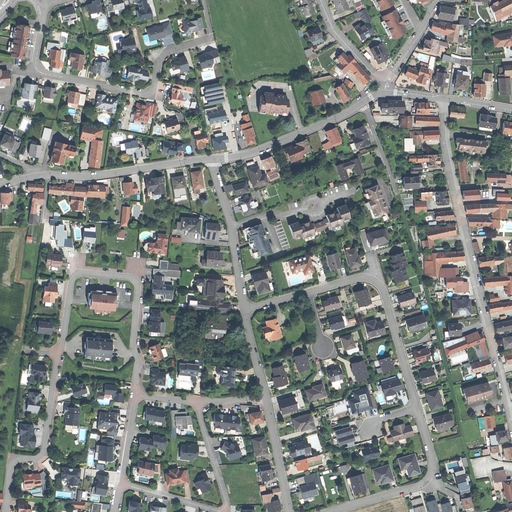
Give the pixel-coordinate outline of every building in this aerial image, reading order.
[(86,5),(87,11),(89,10),(90,14),(102,11),(99,2),(97,2),(97,0),(94,1),(92,1),(93,4),(86,5)] [(105,0),(103,1),(106,13),(113,11),(113,10),(111,1),(110,0),(109,0),(108,0),(107,0),(105,0)] [(112,0),(111,1),(113,10),(118,8),(119,11),(124,10),(121,0),(112,0)] [(136,2),(138,9),(136,9),(139,20),(152,17),(149,6),(147,6),(145,0),(133,0),(134,2),(136,2)] [(308,0),(298,0),(302,8),(299,9),(303,16),(309,14),(310,15),(315,13),(313,8),(312,8),(310,2),(308,0)] [(332,0),(335,6),(338,13),(347,9),(345,3),(343,0),(332,0)] [(374,0),(377,6),(378,6),(381,11),(385,9),(388,15),(386,17),(388,22),(387,22),(393,34),(394,33),(397,38),(402,35),(408,32),(405,25),(405,24),(403,25),(402,23),(404,22),(402,18),(401,18),(397,11),(392,13),(389,7),(393,5),(390,0),(374,0)] [(419,0),(420,2),(423,8),(430,0),(419,0)] [(511,12),(511,2),(511,0),(505,0),(489,8),(495,20),(495,21),(511,12)] [(60,11),(63,21),(67,20),(67,21),(76,19),(73,7),(69,8),(69,9),(66,10),(60,11)] [(439,13),(438,18),(452,20),(452,19),(453,11),(454,9),(440,7),(439,13)] [(361,16),(365,25),(367,24),(370,22),(364,10),(359,12),(361,16)] [(189,19),(182,21),(183,25),(184,26),(182,30),(186,33),(186,36),(190,35),(193,30),(197,30),(200,30),(203,29),(201,18),(190,21),(189,19)] [(169,22),(145,29),(149,40),(172,34),(169,22)] [(431,30),(443,34),(447,24),(439,22),(439,24),(433,22),(432,26),(431,30)] [(10,56),(24,59),(26,45),(27,41),(30,26),(16,24),(16,28),(15,33),(14,38),(13,42),(12,47),(11,53),(10,56)] [(357,35),(361,41),(372,34),(367,24),(365,25),(361,28),(360,28),(358,26),(353,28),(357,35)] [(452,25),(447,24),(443,34),(448,35),(449,31),(451,31),(452,25)] [(452,24),(452,25),(451,31),(458,32),(459,30),(459,25),(452,24)] [(317,28),(307,33),(311,42),(312,42),(320,38),(321,38),(319,32),(317,28)] [(456,42),(458,32),(451,31),(449,31),(448,35),(447,41),(456,42)] [(511,32),(494,36),(495,42),(497,42),(498,46),(503,45),(506,44),(506,46),(511,45),(511,44),(511,32)] [(122,45),(117,46),(118,53),(122,53),(122,55),(128,54),(128,51),(129,50),(130,50),(135,49),(133,37),(128,38),(126,40),(121,40),(122,45)] [(422,50),(434,53),(435,52),(436,47),(437,43),(438,40),(431,39),(430,41),(425,40),(424,45),(422,50)] [(376,48),(370,51),(373,57),(375,60),(376,59),(379,64),(388,58),(381,44),(376,47),(376,48)] [(58,61),(60,51),(50,49),(49,55),(48,55),(51,60),(50,67),(54,67),(58,68),(58,67),(59,62),(59,61),(58,61)] [(203,55),(197,57),(201,70),(202,69),(202,68),(207,66),(209,68),(212,62),(211,59),(218,57),(216,49),(206,52),(206,54),(207,55),(203,56),(203,55)] [(310,50),(304,52),(306,58),(312,56),(310,50)] [(70,53),(68,60),(72,61),(71,67),(75,68),(81,69),(82,62),(83,63),(84,56),(70,53)] [(336,59),(340,64),(346,59),(342,54),(336,59)] [(171,64),(173,70),(179,68),(180,72),(189,70),(185,56),(181,57),(178,58),(178,59),(176,59),(175,60),(171,64)] [(352,65),(354,63),(349,57),(346,59),(340,64),(337,67),(343,74),(348,69),(352,65)] [(94,59),(94,62),(99,63),(101,62),(106,63),(105,68),(108,68),(109,61),(106,60),(105,58),(102,58),(100,59),(95,58),(95,60),(94,59)] [(100,73),(99,76),(103,77),(107,77),(108,68),(105,68),(106,63),(101,62),(99,63),(94,62),(93,67),(91,66),(90,72),(97,73),(98,73),(100,73)] [(503,67),(503,74),(507,74),(511,73),(511,64),(503,66),(503,67)] [(348,69),(352,74),(357,69),(356,68),(353,66),(352,65),(348,69)] [(418,66),(417,69),(416,71),(418,72),(416,78),(418,78),(419,76),(426,78),(428,69),(418,66)] [(142,69),(129,67),(127,77),(128,77),(128,78),(129,79),(128,80),(134,81),(134,79),(137,80),(137,79),(147,80),(149,73),(142,72),(142,69)] [(339,77),(343,74),(337,67),(333,70),(339,77)] [(352,74),(362,85),(366,82),(369,79),(359,68),(357,69),(352,74)] [(406,72),(405,75),(415,79),(416,78),(418,72),(416,71),(413,70),(408,68),(406,72)] [(0,85),(9,85),(8,71),(0,71),(0,85)] [(460,89),(465,90),(468,73),(462,72),(462,76),(456,75),(456,80),(455,79),(454,83),(455,83),(454,88),(460,89)] [(442,73),(437,73),(436,77),(435,77),(435,81),(435,85),(440,86),(446,87),(448,74),(442,73)] [(424,85),(426,78),(419,76),(418,78),(416,78),(415,79),(417,80),(416,82),(424,85)] [(499,78),(500,94),(505,94),(509,93),(508,78),(499,78)] [(343,84),(349,89),(352,85),(345,80),(343,84)] [(27,84),(24,83),(23,88),(20,88),(18,96),(20,96),(26,97),(27,99),(31,99),(33,90),(34,87),(32,85),(29,84),(27,84)] [(334,89),(343,103),(346,101),(350,99),(341,84),(334,89)] [(480,97),(485,97),(485,85),(484,84),(475,84),(474,84),(474,97),(480,97)] [(50,88),(45,87),(43,97),(53,99),(54,95),(56,94),(55,92),(54,90),(54,88),(50,88)] [(181,90),(172,89),(172,92),(171,96),(168,97),(171,99),(170,100),(172,103),(175,103),(176,106),(180,106),(182,104),(183,101),(181,99),(182,96),(180,93),(181,90)] [(74,92),(69,91),(69,93),(68,97),(67,102),(77,104),(79,94),(79,93),(74,92)] [(309,93),(313,106),(319,104),(316,94),(315,92),(309,93)] [(259,97),(258,112),(267,113),(267,114),(271,114),(275,115),(275,114),(285,115),(287,101),(283,101),(284,96),(275,95),(275,97),(272,97),(272,94),(263,93),(263,98),(259,97)] [(324,103),(321,93),(316,94),(319,104),(324,103)] [(85,95),(79,94),(77,104),(77,105),(83,106),(85,95)] [(98,94),(96,104),(101,105),(100,108),(107,109),(107,112),(114,113),(117,100),(110,99),(107,99),(107,98),(105,98),(105,95),(102,95),(98,94)] [(381,111),(402,112),(402,104),(402,101),(397,101),(397,102),(394,102),(394,101),(388,101),(388,103),(388,106),(381,106),(381,111)] [(416,113),(428,113),(428,102),(422,102),(417,102),(416,102),(416,107),(416,113)] [(142,104),(137,104),(136,110),(134,110),(134,113),(135,114),(135,115),(136,115),(135,119),(141,120),(141,122),(146,123),(147,121),(148,121),(148,117),(155,118),(156,107),(149,106),(150,105),(146,104),(146,105),(142,104)] [(225,107),(230,129),(233,128),(229,106),(225,107)] [(450,116),(464,117),(465,107),(461,106),(457,106),(457,108),(451,107),(450,116)] [(218,124),(223,123),(219,107),(209,110),(210,114),(209,115),(210,121),(212,121),(213,126),(218,124)] [(486,115),(480,114),(480,115),(479,115),(478,121),(478,126),(494,128),(495,117),(490,117),(486,116),(486,115)] [(406,115),(400,115),(400,121),(401,121),(401,127),(411,127),(411,122),(411,115),(408,115),(406,115)] [(164,123),(167,132),(179,129),(177,120),(173,121),(173,119),(170,120),(169,120),(169,121),(164,123)] [(511,122),(509,122),(503,121),(502,132),(511,133),(511,122)] [(240,125),(242,131),(251,128),(249,122),(240,125)] [(80,138),(92,140),(94,129),(82,127),(80,138)] [(41,139),(49,140),(51,130),(44,128),(41,139)] [(242,131),(246,145),(250,144),(254,143),(252,137),(254,137),(251,128),(242,131)] [(359,148),(369,144),(363,128),(357,130),(352,132),(355,138),(356,141),(359,148)] [(330,130),(326,132),(329,137),(329,139),(330,140),(338,137),(335,129),(330,130)] [(423,138),(423,139),(438,138),(438,134),(437,130),(423,131),(423,135),(423,138)] [(0,144),(4,147),(10,149),(12,144),(13,142),(14,139),(11,138),(8,136),(9,135),(9,134),(5,132),(0,144)] [(200,134),(194,136),(196,145),(198,144),(199,148),(202,148),(204,147),(203,143),(207,142),(205,133),(200,134)] [(419,134),(410,135),(410,138),(410,144),(415,144),(419,144),(419,139),(419,135),(419,134)] [(415,150),(415,144),(410,144),(410,138),(404,138),(405,151),(415,150)] [(486,141),(456,138),(456,141),(456,144),(458,144),(458,150),(483,152),(484,147),(486,147),(486,141)] [(31,140),(29,156),(33,157),(39,157),(40,146),(36,145),(36,141),(31,140)] [(92,140),(91,149),(99,150),(99,149),(101,149),(102,141),(100,141),(95,140),(92,140)] [(134,153),(135,158),(138,157),(143,157),(142,148),(137,149),(136,141),(130,142),(131,143),(125,144),(126,149),(124,149),(125,155),(132,154),(131,153),(134,153)] [(164,141),(162,151),(167,152),(167,154),(169,154),(172,155),(172,154),(175,154),(176,151),(184,152),(185,145),(164,141)] [(296,144),(296,146),(300,155),(309,151),(305,141),(296,144)] [(511,141),(511,142),(508,156),(501,156),(501,159),(511,160),(511,141)] [(334,150),(331,144),(330,142),(323,145),(326,153),(334,150)] [(55,143),(51,160),(55,161),(58,161),(63,162),(64,154),(68,155),(69,156),(71,157),(72,156),(73,156),(73,153),(73,152),(74,147),(55,143)] [(282,149),(285,157),(287,157),(289,163),(301,158),(300,155),(296,146),(292,148),(291,146),(288,147),(282,149)] [(93,166),(98,167),(100,151),(99,150),(91,149),(88,166),(93,166)] [(438,154),(428,154),(429,167),(439,166),(438,160),(438,154)] [(263,167),(264,170),(269,168),(271,172),(276,171),(270,157),(265,159),(261,161),(263,167)] [(335,167),(340,181),(347,178),(344,170),(352,167),(355,175),(363,173),(358,159),(350,161),(351,162),(346,163),(343,165),(342,164),(335,167)] [(465,159),(458,160),(461,181),(468,180),(465,159)] [(246,163),(247,169),(255,167),(253,161),(249,162),(246,163)] [(247,169),(252,187),(253,187),(255,186),(267,183),(264,175),(259,176),(258,171),(256,172),(255,167),(247,169)] [(200,188),(203,188),(202,181),(200,171),(190,173),(193,190),(199,189),(200,188)] [(278,177),(276,171),(271,172),(266,174),(269,181),(278,177)] [(171,179),(172,189),(173,189),(176,188),(184,187),(183,183),(183,177),(180,177),(175,178),(171,179)] [(417,177),(403,178),(404,188),(418,187),(418,182),(417,177)] [(155,179),(150,180),(152,195),(159,194),(163,193),(161,178),(155,179)] [(159,196),(159,194),(152,195),(150,180),(144,181),(147,198),(148,198),(152,198),(154,199),(158,199),(159,196)] [(371,206),(374,214),(387,209),(383,197),(382,197),(381,194),(377,182),(364,187),(368,198),(367,199),(368,203),(369,207),(371,206)] [(33,190),(36,190),(42,191),(43,184),(38,183),(34,183),(33,188),(33,189),(33,190)] [(233,187),(235,195),(247,191),(245,184),(244,184),(241,185),(237,186),(233,187)] [(87,186),(87,190),(87,196),(103,197),(103,191),(103,187),(95,186),(87,186)] [(85,188),(74,188),(73,195),(73,197),(83,197),(87,197),(87,196),(87,190),(85,190),(85,188)] [(478,198),(478,196),(478,190),(463,191),(463,195),(463,199),(478,198)] [(491,203),(500,203),(500,199),(500,195),(501,190),(491,190),(491,195),(491,203)] [(447,191),(436,192),(436,200),(437,204),(447,203),(447,197),(447,191)] [(1,204),(13,204),(13,192),(6,192),(1,192),(1,204)] [(35,202),(42,203),(42,199),(43,196),(37,195),(38,193),(35,193),(32,192),(31,201),(35,202)] [(73,197),(71,196),(70,203),(72,203),(72,210),(82,211),(83,197),(73,197)] [(241,210),(243,215),(255,211),(250,197),(238,201),(240,207),(241,207),(242,210),(241,210)] [(326,213),(327,216),(329,222),(330,225),(342,221),(340,218),(348,215),(344,203),(336,206),(337,209),(331,211),(326,213)] [(415,212),(426,212),(425,204),(414,205),(415,212)] [(466,212),(479,211),(479,204),(465,205),(466,212)] [(504,204),(494,204),(493,210),(493,213),(493,218),(503,218),(503,217),(504,217),(504,213),(503,213),(503,209),(504,204)] [(129,206),(122,206),(120,225),(127,226),(129,206)] [(443,219),(453,217),(452,214),(452,210),(435,212),(435,214),(436,219),(443,219)] [(190,230),(198,231),(199,223),(199,217),(181,216),(181,220),(177,220),(176,227),(190,228),(190,230)] [(64,246),(73,247),(72,239),(67,239),(67,231),(64,231),(64,225),(59,225),(60,220),(50,219),(50,224),(56,226),(55,240),(58,240),(58,247),(64,248),(64,246)] [(488,235),(496,234),(495,226),(495,219),(487,219),(487,222),(487,225),(487,229),(488,235)] [(288,223),(292,235),(301,232),(302,235),(313,231),(312,228),(310,222),(309,220),(302,222),(298,224),(296,220),(288,223)] [(206,221),(205,237),(207,237),(217,238),(217,228),(218,228),(219,222),(206,221)] [(274,223),(283,249),(290,247),(281,221),(274,223)] [(261,223),(248,228),(250,235),(248,235),(251,242),(254,250),(255,249),(257,256),(271,251),(266,237),(264,234),(265,234),(261,223)] [(447,224),(447,226),(449,235),(455,233),(455,231),(454,229),(454,227),(456,227),(455,223),(447,224)] [(367,231),(370,242),(377,240),(377,241),(387,238),(383,226),(378,228),(378,229),(372,231),(371,230),(367,231)] [(447,226),(439,228),(441,236),(449,235),(447,226)] [(85,228),(84,232),(97,238),(96,228),(90,227),(90,228),(85,228)] [(219,228),(218,228),(217,228),(217,238),(207,237),(206,238),(219,239),(219,233),(219,228)] [(429,230),(425,231),(427,239),(431,238),(441,236),(439,228),(435,229),(429,230)] [(84,232),(83,242),(88,243),(95,244),(97,238),(84,232)] [(158,250),(165,250),(166,233),(157,232),(156,239),(154,241),(147,241),(145,242),(143,245),(144,249),(148,250),(151,251),(157,251),(158,250)] [(433,246),(431,238),(427,239),(422,240),(423,248),(431,246),(433,246)] [(500,245),(500,255),(509,255),(509,238),(500,238),(500,245)] [(346,251),(351,268),(356,266),(362,265),(360,259),(358,259),(357,256),(355,248),(350,250),(346,251)] [(213,268),(220,268),(220,258),(220,251),(216,250),(212,250),(207,250),(206,259),(206,267),(213,268)] [(337,250),(327,253),(329,263),(331,262),(333,267),(336,266),(340,265),(337,250)] [(390,264),(391,267),(404,264),(402,258),(404,255),(403,250),(391,254),(393,261),(390,262),(390,264)] [(444,253),(445,257),(445,261),(463,259),(463,255),(463,251),(444,253)] [(429,262),(438,261),(438,258),(438,252),(429,253),(429,261),(429,262)] [(47,253),(46,263),(50,264),(58,265),(60,265),(60,260),(61,254),(47,253)] [(289,259),(292,271),(299,269),(303,268),(304,271),(313,269),(312,265),(310,259),(308,253),(289,259)] [(492,255),(477,258),(478,262),(479,266),(494,263),(493,256),(492,255)] [(511,256),(498,256),(499,262),(500,275),(511,275),(511,264),(511,256)] [(151,292),(165,293),(165,283),(163,283),(163,275),(166,275),(167,268),(167,262),(167,259),(160,258),(159,268),(153,268),(152,275),(154,275),(153,279),(156,279),(156,281),(156,283),(151,283),(151,292)] [(440,269),(439,261),(438,261),(429,262),(430,275),(440,275),(440,269)] [(391,267),(389,268),(391,274),(393,273),(394,277),(395,280),(405,277),(403,272),(405,269),(404,264),(391,267)] [(264,270),(251,274),(252,279),(255,278),(257,284),(259,292),(270,289),(268,281),(264,270)] [(221,278),(207,277),(205,295),(207,295),(214,296),(220,296),(222,296),(222,287),(221,287),(221,284),(221,278)] [(442,286),(452,285),(451,278),(451,277),(442,277),(442,286)] [(469,277),(456,277),(456,285),(470,285),(470,281),(469,277)] [(484,282),(484,286),(498,285),(498,277),(484,278),(484,282)] [(42,300),(53,301),(54,296),(54,292),(56,292),(57,282),(48,282),(48,285),(44,285),(42,300)] [(358,303),(359,307),(363,306),(362,302),(370,300),(369,296),(367,291),(365,292),(364,289),(363,287),(354,290),(358,304),(358,303)] [(88,300),(88,303),(89,303),(89,307),(94,307),(94,310),(109,311),(109,309),(114,309),(114,305),(116,305),(116,299),(115,299),(115,291),(108,291),(108,294),(105,294),(105,292),(100,292),(100,293),(98,293),(98,290),(90,289),(90,297),(88,297),(88,300)] [(399,300),(400,305),(410,302),(409,299),(414,297),(412,291),(406,292),(407,293),(403,294),(403,293),(397,295),(399,300)] [(323,304),(324,309),(338,305),(335,294),(331,295),(331,297),(327,298),(322,299),(323,304)] [(188,308),(213,310),(214,301),(201,300),(201,297),(195,297),(195,299),(188,298),(188,308)] [(469,299),(452,301),(453,312),(464,311),(464,314),(470,313),(470,306),(469,299)] [(489,309),(490,312),(502,310),(501,303),(501,302),(488,305),(489,309)] [(510,302),(501,303),(502,310),(511,308),(510,302)] [(230,303),(220,303),(219,310),(229,311),(230,307),(230,303)] [(148,330),(159,330),(159,320),(160,309),(151,308),(150,320),(149,320),(149,324),(148,330)] [(329,321),(330,326),(334,325),(334,326),(343,324),(340,313),(342,313),(340,309),(328,312),(329,316),(330,321),(329,321)] [(406,318),(409,329),(414,328),(425,325),(422,313),(406,318)] [(206,320),(205,333),(215,334),(215,336),(214,339),(221,339),(222,330),(224,331),(225,325),(225,315),(218,315),(217,321),(206,320)] [(271,337),(281,334),(279,328),(275,316),(265,319),(266,324),(262,325),(263,330),(265,335),(270,334),(271,337)] [(415,329),(414,328),(409,329),(406,318),(404,318),(406,324),(408,331),(415,329)] [(366,324),(369,334),(375,333),(380,331),(383,330),(382,325),(380,320),(376,321),(372,322),(371,319),(365,321),(366,324)] [(39,325),(39,331),(50,332),(50,327),(51,323),(48,323),(48,321),(38,320),(38,325),(39,325)] [(511,328),(511,320),(510,320),(494,323),(495,328),(496,332),(511,328)] [(459,323),(448,324),(448,331),(449,335),(459,335),(459,329),(459,323)] [(341,336),(344,348),(354,345),(351,333),(341,336)] [(467,346),(467,347),(482,341),(481,338),(479,334),(470,338),(468,334),(463,336),(464,340),(467,346)] [(85,344),(85,353),(91,353),(91,354),(103,355),(103,354),(110,355),(111,338),(100,337),(100,336),(96,335),(96,336),(86,336),(85,344)] [(511,336),(502,338),(503,343),(504,349),(511,347),(511,336)] [(152,354),(155,362),(169,357),(165,348),(161,350),(159,344),(149,347),(150,350),(148,350),(150,354),(152,354)] [(415,357),(416,362),(420,361),(421,359),(425,358),(428,357),(428,356),(428,355),(429,352),(427,351),(426,348),(419,350),(417,349),(416,350),(413,351),(415,357)] [(459,364),(468,362),(464,349),(461,350),(455,352),(459,364)] [(473,352),(475,358),(481,356),(479,350),(473,352)] [(294,355),(299,373),(311,369),(307,358),(305,351),(294,355)] [(380,362),(382,369),(393,366),(390,358),(390,355),(379,358),(380,362)] [(351,362),(356,378),(367,375),(362,359),(355,361),(351,362)] [(488,360),(478,362),(481,370),(490,367),(490,364),(488,360)] [(180,364),(179,375),(198,377),(199,370),(203,370),(204,362),(199,361),(199,366),(180,364)] [(473,372),(481,370),(478,362),(471,365),(472,370),(473,372)] [(32,365),(31,373),(33,373),(33,379),(41,379),(42,375),(44,375),(44,371),(45,365),(33,363),(32,365)] [(283,386),(289,384),(282,364),(272,366),(275,375),(272,376),(274,380),(275,388),(283,386)] [(221,384),(233,385),(234,375),(235,366),(217,365),(217,368),(216,372),(222,372),(221,384)] [(327,369),(330,380),(342,376),(339,366),(332,368),(327,369)] [(158,368),(151,367),(151,372),(150,377),(151,379),(151,383),(159,383),(159,382),(164,382),(165,371),(158,371),(158,368)] [(420,376),(422,381),(435,377),(432,367),(419,371),(420,376)] [(381,382),(384,392),(385,391),(386,394),(395,391),(394,388),(400,387),(399,382),(397,377),(388,380),(382,382),(381,382)] [(72,390),(74,395),(86,391),(84,382),(83,382),(82,381),(75,384),(76,385),(71,386),(72,390)] [(305,389),(308,399),(320,395),(320,393),(325,392),(322,382),(315,384),(316,386),(312,387),(305,389)] [(113,395),(113,400),(121,400),(121,396),(122,392),(118,392),(115,389),(116,384),(104,384),(104,392),(110,392),(113,395)] [(478,384),(462,389),(467,403),(483,399),(482,397),(490,395),(488,389),(487,384),(479,387),(478,384)] [(351,413),(372,407),(368,393),(366,387),(351,391),(353,397),(347,399),(351,413)] [(32,411),(38,412),(39,404),(37,404),(37,403),(38,401),(38,402),(39,399),(41,400),(42,392),(29,391),(27,408),(32,409),(32,411)] [(425,394),(428,403),(430,403),(432,410),(442,407),(441,402),(440,398),(438,391),(425,394)] [(280,406),(282,412),(296,408),(292,396),(283,398),(284,400),(282,401),(279,402),(280,406)] [(72,405),(64,404),(64,411),(68,412),(68,413),(67,415),(65,415),(65,423),(72,424),(72,423),(77,423),(78,407),(72,406),(72,405)] [(154,420),(163,421),(164,410),(157,409),(157,411),(154,410),(155,408),(146,406),(145,411),(145,414),(146,414),(145,418),(149,419),(154,420)] [(109,412),(99,411),(98,427),(107,428),(106,433),(116,434),(117,429),(115,428),(113,428),(114,413),(116,413),(119,413),(119,408),(109,407),(109,412)] [(178,409),(170,409),(171,427),(175,427),(175,425),(180,424),(180,428),(187,427),(186,411),(178,412),(178,409)] [(250,419),(251,424),(255,423),(258,423),(263,422),(261,416),(260,411),(249,414),(250,419)] [(294,422),(295,428),(300,426),(304,425),(304,428),(314,425),(310,412),(305,414),(297,416),(292,417),(294,422)] [(214,426),(214,430),(222,427),(222,422),(223,415),(221,414),(221,413),(219,413),(218,413),(218,414),(214,413),(213,421),(215,423),(214,426)] [(231,415),(223,415),(222,422),(222,427),(214,430),(230,430),(234,427),(237,430),(238,426),(241,425),(239,416),(235,415),(233,414),(231,414),(231,415)] [(435,425),(436,429),(446,426),(452,425),(449,414),(433,419),(435,425)] [(486,427),(494,426),(493,420),(492,415),(484,416),(485,420),(486,427)] [(33,424),(20,423),(19,434),(20,435),(19,445),(34,447),(35,435),(33,435),(34,428),(33,428),(33,424)] [(390,431),(393,441),(398,440),(398,438),(403,436),(403,438),(413,435),(411,430),(410,426),(404,427),(403,428),(402,424),(393,426),(394,430),(390,431)] [(348,426),(333,430),(336,438),(350,434),(349,430),(348,426)] [(497,442),(507,440),(506,435),(505,430),(495,432),(496,435),(496,437),(497,442)] [(153,434),(152,438),(151,445),(164,447),(166,436),(153,434)] [(350,434),(336,438),(338,446),(352,442),(351,438),(350,434)] [(152,438),(139,436),(138,442),(139,442),(139,444),(138,448),(150,449),(151,445),(152,438)] [(252,439),(255,455),(260,455),(266,453),(265,446),(266,446),(266,443),(264,437),(252,439)] [(98,459),(111,460),(113,439),(102,438),(101,444),(99,444),(98,459)] [(290,453),(291,457),(304,453),(304,450),(309,449),(306,440),(297,443),(295,444),(292,444),(293,447),(289,449),(290,453)] [(228,455),(229,459),(241,455),(237,444),(233,445),(231,443),(230,444),(225,441),(221,447),(227,451),(227,452),(230,453),(228,455)] [(198,444),(186,442),(186,444),(181,443),(180,449),(182,449),(181,455),(186,456),(189,460),(194,456),(193,455),(194,454),(195,450),(197,451),(198,444)] [(511,446),(503,448),(503,450),(504,453),(505,458),(511,456),(511,446)] [(362,456),(364,461),(377,457),(380,451),(374,447),(373,450),(371,448),(369,447),(368,449),(366,448),(364,449),(361,450),(362,456)] [(320,455),(312,457),(313,461),(314,463),(322,461),(320,455)] [(398,459),(401,468),(406,466),(406,468),(408,475),(408,476),(419,473),(416,463),(414,455),(398,459)] [(154,463),(138,459),(137,462),(136,465),(138,466),(137,472),(151,474),(154,463)] [(296,466),(297,470),(308,467),(306,463),(305,459),(295,462),(296,466)] [(259,467),(262,481),(269,479),(268,474),(270,473),(268,465),(259,467)] [(372,470),(375,478),(378,477),(380,483),(380,484),(387,482),(393,481),(388,465),(372,470)] [(61,469),(61,478),(68,478),(68,483),(74,483),(75,479),(78,479),(79,468),(62,466),(61,469)] [(165,473),(167,483),(175,482),(184,480),(184,483),(189,482),(187,469),(177,471),(177,468),(169,469),(170,472),(165,473)] [(463,470),(454,473),(460,495),(470,493),(463,470)] [(494,482),(502,481),(505,480),(503,470),(492,471),(494,482)] [(193,482),(196,488),(199,486),(202,491),(210,487),(208,482),(208,483),(206,479),(208,478),(204,472),(197,475),(199,479),(193,482)] [(318,472),(297,477),(302,498),(318,494),(317,489),(322,488),(318,472)] [(22,474),(23,483),(33,482),(33,484),(40,483),(38,473),(32,474),(29,474),(29,473),(22,474)] [(109,476),(97,474),(96,486),(93,486),(91,493),(106,495),(109,476)] [(352,487),(353,493),(359,491),(365,490),(365,488),(361,476),(361,474),(349,478),(352,487)] [(505,480),(502,481),(506,499),(511,498),(511,486),(511,479),(505,480)] [(264,503),(266,503),(272,501),(270,493),(262,495),(264,503)] [(471,496),(461,498),(462,502),(463,508),(465,508),(473,506),(471,496)] [(413,511),(424,511),(420,497),(410,500),(413,511)] [(18,499),(16,511),(30,511),(31,508),(27,507),(28,500),(18,499)] [(449,501),(440,504),(439,502),(436,503),(434,499),(425,501),(428,511),(438,511),(442,510),(442,511),(455,511),(454,505),(450,506),(449,501)] [(135,501),(129,500),(128,505),(131,506),(131,509),(130,511),(139,511),(141,502),(135,501)] [(268,511),(280,509),(279,505),(278,500),(272,501),(266,503),(268,511)] [(92,511),(100,511),(101,503),(92,502),(91,511),(92,511)]
